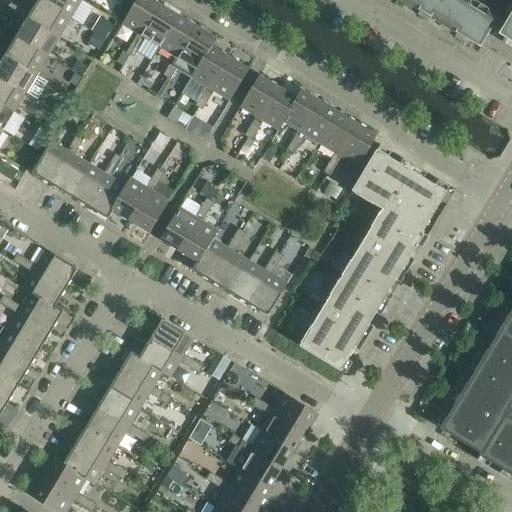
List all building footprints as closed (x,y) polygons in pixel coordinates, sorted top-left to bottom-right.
[(28,18),(60,37),(71,19),(39,0),(30,14),(21,9),(16,16),(26,22),(28,18)] [(39,0),(71,19),(82,0),(81,0),(39,0)] [(137,0),(122,24),(138,34),(142,36),(161,5),(153,0),(137,0)] [(418,15),(429,22),(431,17),(457,33),(455,37),(466,44),(468,40),(481,47),(500,15),(474,0),(402,0),(420,11),(418,15)] [(11,3),(7,10),(16,16),(21,9),(11,3)] [(161,5),(142,36),(138,34),(132,43),(140,48),(146,38),(160,47),(179,16),(161,5)] [(511,11),(499,34),(511,41),(511,11)] [(179,16),(160,47),(175,56),(179,59),(198,27),(179,16)] [(100,17),(92,30),(106,39),(114,25),(100,17)] [(17,37),(48,56),(60,37),(28,18),(26,22),(17,37)] [(212,47),(217,39),(198,27),(179,59),(175,56),(169,66),(177,70),(191,78),(191,77),(196,69),(197,70),(211,46),(212,47)] [(95,33),(88,44),(100,50),(106,40),(95,33)] [(5,56),(37,75),(48,56),(17,37),(7,52),(0,47),(0,57),(3,60),(5,56)] [(127,53),(134,58),(140,48),(132,43),(127,53)] [(191,77),(207,87),(211,89),(230,58),(212,47),(211,46),(197,70),(196,69),(191,77)] [(0,64),(0,78),(26,93),(37,75),(5,56),(3,60),(0,64)] [(214,91),(230,101),(249,69),(230,58),(211,89),(207,87),(201,96),(208,100),(214,91)] [(77,60),(72,70),(82,76),(87,67),(77,60)] [(164,75),(171,80),(177,70),(169,66),(164,75)] [(75,73),(70,82),(76,86),(82,77),(75,73)] [(241,107),(256,117),(260,119),(279,87),(260,76),(241,107)] [(0,103),(14,112),(26,93),(0,78),(0,103)] [(264,121),(280,131),(284,123),(283,122),(297,98),(279,87),(260,119),(256,117),(251,126),(258,131),(264,121)] [(301,90),(297,98),(283,122),(284,123),(298,131),(302,133),(321,101),(301,90)] [(196,106),(202,110),(208,100),(201,96),(196,106)] [(321,101),(302,133),(298,131),(293,140),(300,145),(306,135),(320,144),(339,113),(321,101)] [(0,128),(3,130),(14,112),(0,103),(0,128)] [(175,107),(167,119),(177,125),(184,113),(175,107)] [(339,113),(320,144),(335,153),(339,155),(358,124),(339,113)] [(193,118),(187,129),(197,136),(204,125),(193,118)] [(206,124),(198,137),(210,134),(214,128),(206,124)] [(343,158),(358,167),(377,136),(358,124),(339,155),(335,153),(330,163),(337,167),(343,158)] [(245,136),(252,140),(258,131),(251,126),(245,136)] [(86,136),(79,132),(73,141),(80,146),(86,136)] [(162,148),(168,138),(161,134),(155,144),(162,148)] [(35,136),(29,145),(39,151),(44,142),(35,136)] [(287,150),(294,154),(300,145),(293,140),(287,150)] [(67,151),(51,141),(32,173),(52,185),(71,153),(75,155),(80,146),(73,141),(67,151)] [(341,371),(424,234),(422,233),(447,192),(377,150),(353,191),(383,209),(300,346),(341,371)] [(70,196),(89,164),(75,155),(71,153),(52,185),(70,196)] [(239,153),(235,160),(241,163),(245,157),(239,153)] [(123,159),(116,154),(110,164),(117,168),(123,159)] [(324,172),(331,177),(337,167),(330,163),(324,172)] [(89,207),(108,176),(112,178),(117,168),(110,164),(104,173),(89,164),(70,196),(89,207)] [(165,173),(158,168),(152,178),(159,182),(165,173)] [(126,187),(125,186),(112,178),(108,176),(89,207),(108,219),(113,211),(112,210),(126,187)] [(146,187),(130,178),(125,186),(126,187),(112,210),(113,211),(131,221),(150,190),(154,192),(159,182),(152,178),(146,187)] [(207,181),(201,193),(212,199),(218,188),(207,181)] [(331,182),(325,192),(337,200),(343,190),(331,182)] [(150,233),(169,202),(154,192),(150,190),(131,221),(150,233)] [(214,203),(207,198),(201,208),(209,212),(214,203)] [(195,217),(180,208),(161,239),(180,251),(199,219),(203,222),(209,212),(201,208),(195,217)] [(219,231),(203,222),(199,219),(180,251),(198,262),(213,239),(214,240),(219,231)] [(2,225),(0,228),(0,237),(3,240),(9,230),(2,225)] [(246,233),(239,229),(233,238),(241,243),(246,233)] [(339,230),(334,237),(343,243),(348,236),(339,230)] [(198,262),(192,270),(212,282),(231,250),(235,252),(241,243),(233,238),(228,248),(214,240),(213,239),(198,262)] [(47,250),(37,265),(35,269),(66,288),(78,269),(47,250)] [(231,293),(250,261),(235,252),(231,250),(212,282),(231,293)] [(283,255),(276,251),(270,261),(277,265),(283,255)] [(18,254),(14,261),(23,267),(28,260),(18,254)] [(33,273),(23,289),(31,294),(32,293),(55,307),(56,306),(66,288),(35,269),(37,265),(28,260),(23,267),(33,273)] [(249,304),(268,272),(272,275),(277,265),(270,261),(264,270),(250,261),(231,293),(249,304)] [(269,316),(293,275),(277,265),(272,275),(268,272),(249,304),(269,316)] [(64,311),(56,306),(55,307),(32,293),(31,294),(23,307),(21,311),(52,330),(64,311)] [(4,296),(0,302),(0,303),(9,309),(14,302),(4,296)] [(10,330),(41,349),(52,330),(21,311),(23,307),(14,302),(9,309),(18,315),(10,330)] [(511,310),(440,428),(481,453),(480,454),(511,474),(511,418),(505,414),(511,402),(511,310)] [(184,355),(194,339),(162,320),(151,339),(182,358),(180,362),(190,368),(194,360),(184,355)] [(0,345),(0,349),(30,367),(41,349),(10,330),(1,344),(0,345)] [(170,378),(180,362),(182,358),(151,339),(140,357),(140,358),(163,372),(162,373),(170,378)] [(0,374),(19,386),(30,367),(0,349),(0,345),(1,344),(0,343),(0,374)] [(154,387),(162,373),(163,372),(140,358),(140,357),(132,352),(120,371),(152,390),(150,394),(159,400),(163,392),(154,387)] [(199,374),(204,366),(194,360),(190,368),(199,374)] [(152,390),(120,371),(109,390),(140,409),(150,394),(152,390)] [(0,399),(8,404),(19,386),(0,374),(0,399)] [(140,409),(109,390),(97,409),(129,428),(127,432),(136,437),(141,430),(131,424),(140,409)] [(169,406),(173,398),(163,392),(159,400),(169,406)] [(285,393),(275,409),(273,413),(304,432),(316,413),(285,393)] [(256,398),(251,405),(261,411),(265,404),(256,398)] [(262,431),(293,451),(304,432),(273,413),(275,409),(265,404),(261,411),(270,417),(262,431)] [(129,428),(97,409),(86,427),(118,446),(127,432),(129,428)] [(201,419),(196,427),(208,434),(213,426),(201,419)] [(118,446),(86,427),(75,446),(107,465),(104,469),(114,474),(118,467),(109,461),(118,446)] [(146,443),(150,436),(141,430),(136,437),(146,443)] [(250,450),(282,469),(293,451),(262,431),(253,446),(250,450)] [(233,435),(229,442),(239,447),(243,441),(233,435)] [(239,469),(271,488),(282,469),(250,450),(253,446),(243,441),(239,447),(248,453),(239,469)] [(86,479),(95,484),(104,469),(107,465),(75,446),(65,463),(64,464),(87,478),(86,479)] [(65,463),(56,458),(44,478),(76,497),(74,500),(84,505),(88,499),(78,493),(86,479),(87,478),(64,464),(65,463)] [(173,465),(167,476),(181,485),(187,474),(173,465)] [(123,480),(128,473),(118,467),(114,474),(123,480)] [(228,487),(259,507),(271,488),(239,469),(230,484),(228,487)] [(211,472),(206,480),(216,485),(220,478),(211,472)] [(56,511),(66,511),(74,500),(76,497),(44,478),(33,497),(56,511)] [(216,506),(226,511),(255,511),(259,507),(228,487),(230,484),(220,478),(216,485),(225,491),(216,506)] [(435,511),(393,486),(377,511),(435,511)] [(93,511),(97,505),(88,499),(84,505),(93,511)]
